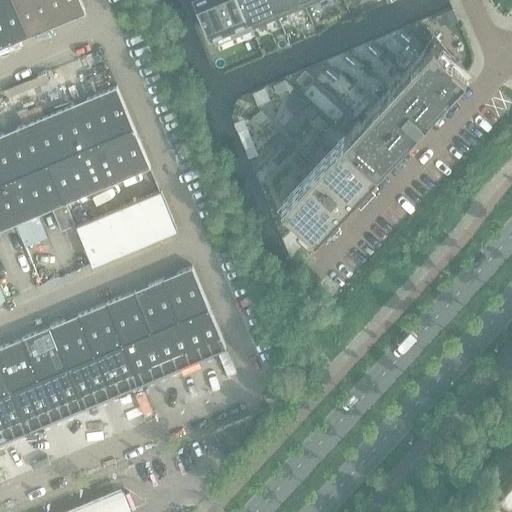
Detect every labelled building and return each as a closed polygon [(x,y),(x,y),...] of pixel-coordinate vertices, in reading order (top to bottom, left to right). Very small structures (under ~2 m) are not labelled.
[(0,0),(0,46),(85,11),(80,0),(0,0)] [(252,27),(241,0),(196,0),(197,1),(194,2),(201,17),(203,15),(211,34),(230,26),(233,35),(252,27)] [(278,16),(270,0),(241,0),(252,27),(278,16)] [(305,5),(302,0),(270,0),(278,16),(305,5)] [(403,30),(398,36),(406,43),(411,37),(403,30)] [(380,164),(469,68),(435,37),(346,133),(380,164)] [(305,71),(298,78),(305,85),(312,78),(305,71)] [(283,79),(273,84),(277,93),(287,88),(283,79)] [(0,180),(48,161),(133,125),(116,84),(87,97),(3,132),(0,133),(0,180)] [(264,87),(252,92),(257,105),(269,99),(264,87)] [(297,94),(291,101),(299,109),(306,102),(297,94)] [(308,104),(301,111),(310,119),(316,112),(308,104)] [(259,109),(249,119),(263,124),(268,119),(259,109)] [(318,114),(312,121),(320,129),(327,122),(318,114)] [(150,165),(133,125),(48,161),(65,201),(150,165)] [(246,127),(237,131),(241,139),(250,136),(246,127)] [(278,134),(271,141),(278,147),(285,140),(278,134)] [(316,232),(378,166),(344,135),(282,201),(316,232)] [(250,136),(241,139),(244,148),(254,145),(250,136)] [(289,143),(283,149),(289,154),(295,148),(289,143)] [(308,143),(300,151),(309,159),(317,151),(308,143)] [(298,154),(292,161),(302,169),(307,163),(298,154)] [(65,201),(48,161),(0,180),(0,228),(15,222),(51,206),(61,229),(74,224),(65,201)] [(176,228),(160,190),(132,202),(148,240),(176,228)] [(148,240),(132,202),(104,213),(119,251),(148,240)] [(119,251),(104,213),(76,225),(92,263),(119,251)] [(209,305),(192,265),(163,277),(180,318),(209,305)] [(180,318),(163,277),(135,289),(152,329),(180,318)] [(152,329),(135,289),(106,301),(123,341),(152,329)] [(123,341),(106,301),(78,312),(95,353),(123,341)] [(209,305),(180,318),(152,329),(123,341),(140,382),(226,346),(209,305)] [(95,353),(78,312),(50,324),(67,365),(95,353)] [(67,365),(50,324),(22,336),(39,376),(67,365)] [(39,376),(22,336),(0,345),(0,362),(11,388),(39,376)] [(123,341),(95,353),(67,365),(84,405),(140,382),(123,341)] [(0,392),(11,388),(0,362),(0,392)] [(67,365),(39,376),(11,388),(27,429),(84,405),(67,365)] [(0,440),(27,429),(11,388),(0,392),(0,440)] [(226,455),(254,425),(250,416),(216,430),(226,455)] [(511,511),(511,481),(497,499),(511,511)]
